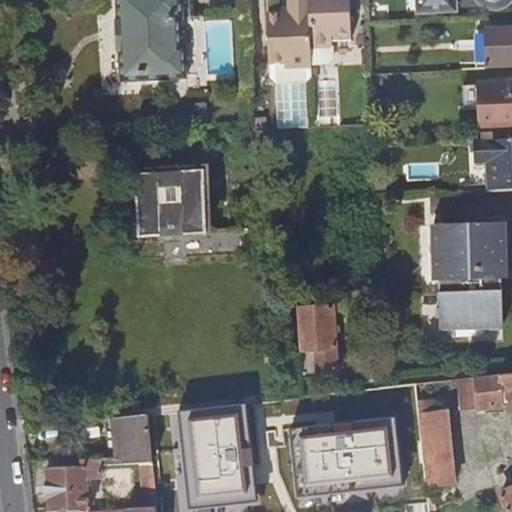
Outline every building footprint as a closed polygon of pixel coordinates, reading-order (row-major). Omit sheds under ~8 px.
[(184,20),(182,0),(116,0),(117,22),(115,22),(116,52),(118,52),(120,83),(187,79),(185,47),(182,47),(181,20),(184,20)] [(315,79),(314,69),(311,0),(290,0),(292,12),(291,16),(283,16),(269,17),(272,82),(278,86),(309,85),(315,79)] [(311,0),(314,69),(319,69),(319,66),(331,65),(336,60),(335,44),(353,43),(350,0),(311,0)] [(455,0),(479,0),(480,1),(482,4),(486,5),(489,7),(493,8),(495,8),(497,8),(500,8),(503,7),(504,7),(507,5),(511,4),(511,0),(420,0),(421,11),(456,10),(455,0)] [(464,70),(489,69),(489,68),(511,66),(511,28),(487,29),(489,62),(481,63),(482,59),(470,59),(470,60),(463,61),(464,70)] [(511,84),(481,86),(483,127),(511,125),(511,84)] [(197,106),(198,125),(208,125),(207,105),(197,106)] [(511,189),(511,138),(475,140),(476,163),(489,162),(490,191),(511,189)] [(205,170),(135,173),(138,237),(208,234),(205,170)] [(486,322),(505,323),(503,222),(439,224),(442,324),(449,323),(449,331),(454,337),(481,336),(486,331),(486,322)] [(298,307),(301,350),(318,348),(319,369),(339,367),(334,305),(298,307)] [(463,411),(511,406),(511,373),(416,384),(418,397),(462,393),(463,411)] [(420,416),(435,414),(434,401),(418,402),(420,416)] [(260,402),(247,404),(248,419),(262,417),(261,402),(260,402)] [(420,416),(428,487),(456,483),(448,413),(435,414),(420,416)] [(134,462),(130,415),(115,417),(118,457),(111,457),(102,458),(102,465),(134,462)] [(107,418),(111,457),(118,457),(115,417),(107,418)] [(294,425),(299,499),(405,491),(400,417),(294,425)] [(146,508),(158,507),(154,460),(141,462),(146,508)] [(50,511),(61,511),(90,511),(89,489),(95,489),(94,483),(89,483),(88,476),(104,474),(103,466),(88,467),(88,465),(48,469),(50,511)]
